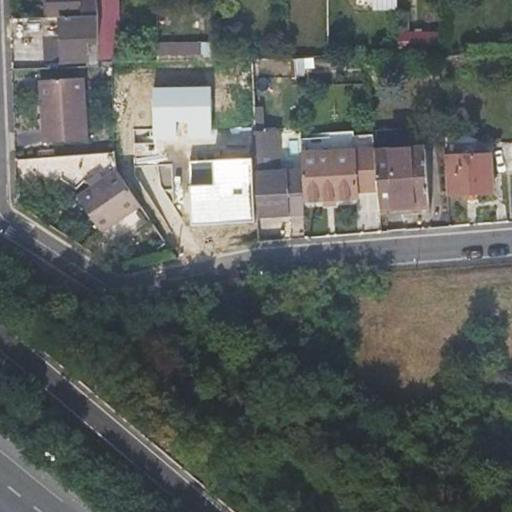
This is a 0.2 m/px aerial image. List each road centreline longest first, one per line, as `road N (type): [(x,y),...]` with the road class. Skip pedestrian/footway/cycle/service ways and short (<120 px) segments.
road 1 (residential): [(104,286),(271,259),(511,237)]
road 2 (motorway): [(205,511),(0,337)]
road 3 (residential): [(104,286),(2,221),(0,211)]
